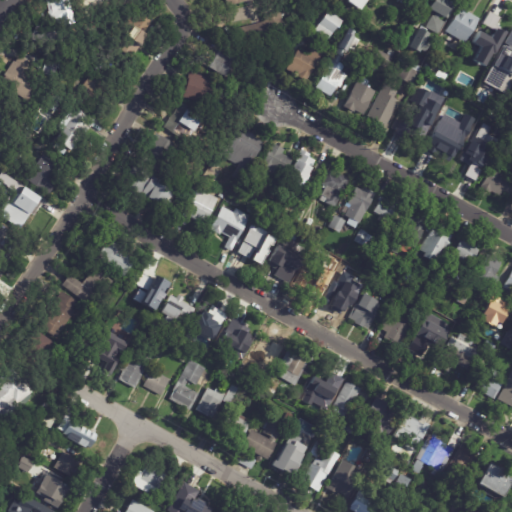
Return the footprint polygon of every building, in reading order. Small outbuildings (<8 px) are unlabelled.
[(65,0),(69,14),(49,19),(44,0),(65,0)] [(109,0),(94,4),(97,13),(77,18),(72,0),(109,0)] [(366,0),(362,6),(358,2),(352,10),(338,0),(366,0)] [(445,0),(450,3),(437,22),(435,20),(432,24),(426,20),(425,23),(415,16),(423,4),(422,4),(424,1),(424,2),(426,0),(445,0)] [(465,12),(471,16),(471,17),(477,20),(463,45),(443,33),(457,9),(460,10),(461,10),(465,12)] [(314,32),(330,39),(340,19),(324,11),(314,32)] [(229,31),(262,23),(260,17),(277,12),(283,35),(234,48),(229,31)] [(437,33),(443,20),(431,14),(424,27),(437,33)] [(152,23),(144,35),(145,35),(139,45),(141,47),(131,61),(116,51),(125,38),(128,40),(135,28),(134,27),(141,16),(152,23)] [(38,33),(42,22),(72,34),(65,52),(35,41),(38,33)] [(507,38),(511,40),(511,53),(507,51),(503,58),(494,53),(491,59),(469,47),(475,36),(477,37),(484,24),(491,28),(489,32),(498,37),(500,34),(507,38)] [(302,43),(293,38),(300,28),(309,33),(302,44),(302,43)] [(430,35),(415,28),(406,45),(421,53),(430,35)] [(484,84),(506,94),(511,80),(511,30),(508,29),(484,84)] [(341,83),(337,90),(333,87),(327,98),(312,89),(343,31),(349,34),(347,37),(356,42),(343,67),(342,67),(338,74),(344,77),(341,83)] [(405,84),(387,75),(397,55),(404,59),(409,49),(419,54),(423,46),(430,50),(425,59),(421,57),(417,66),(406,61),(402,67),(406,69),(408,64),(416,68),(407,85),(405,84)] [(296,77),(285,70),(298,51),(306,56),(312,47),(322,53),(303,82),(296,77)] [(204,54),(206,49),(229,63),(220,79),(197,65),(204,54)] [(468,58),(462,68),(457,65),(463,54),(468,58)] [(36,66),(29,75),(41,84),(32,98),(4,78),(16,61),(18,62),(22,56),(36,66)] [(67,59),(82,63),(79,75),(67,72),(69,65),(66,64),(67,59)] [(46,70),(49,61),(62,64),(68,65),(66,72),(60,70),(57,77),(45,74),(46,70)] [(100,64),(106,66),(104,73),(98,70),(100,64)] [(424,65),(431,69),(428,73),(422,70),(424,65)] [(437,71),(446,76),(442,82),(433,77),(437,71)] [(184,81),(187,73),(217,84),(208,108),(180,98),(181,95),(178,94),(182,83),(183,83),(184,81)] [(450,77),(456,81),(460,74),(467,78),(463,85),(461,84),(457,92),(445,87),(450,77)] [(110,92),(96,114),(76,100),(92,75),(104,83),(109,76),(117,81),(110,92)] [(390,81),(395,84),(392,90),(397,92),(393,99),(398,102),(381,132),(364,122),(387,80),(390,81)] [(351,113),(342,108),(356,83),(374,93),(361,116),(352,111),(351,113)] [(426,84),(443,90),(438,102),(422,96),(426,84)] [(433,154),(422,151),(427,137),(429,138),(430,134),(426,132),(432,114),(417,109),(421,97),(444,105),(442,111),(457,116),(454,124),(456,125),(452,135),(447,133),(439,157),(433,154)] [(164,123),(167,118),(164,117),(169,109),(171,110),(173,108),(175,110),(179,103),(209,123),(202,134),(194,129),(187,139),(180,135),(176,141),(160,130),(164,123)] [(0,105),(9,111),(0,124),(0,105)] [(95,124),(75,150),(60,138),(82,108),(97,120),(95,124)] [(473,108),(477,111),(473,117),(469,114),(473,108)] [(474,181),(486,156),(476,151),(484,135),(474,130),(459,161),(468,165),(463,176),(474,181)] [(237,132),(243,135),(246,132),(256,137),(255,139),(263,143),(241,183),(231,178),(238,165),(222,156),(236,131),(237,132)] [(10,132),(18,137),(11,148),(3,142),(10,132)] [(157,136),(171,145),(167,151),(169,153),(157,173),(138,161),(154,135),(157,136)] [(287,157),(292,160),(280,179),(260,167),(273,144),(285,151),(283,155),(287,157)] [(307,153),(310,155),(308,157),(314,161),(299,187),(285,179),(301,150),(307,153)] [(62,166),(55,176),(61,181),(51,195),(30,180),(48,153),(64,163),(62,166)] [(170,191),(164,200),(167,202),(163,208),(159,206),(158,207),(139,194),(133,203),(117,193),(123,183),(125,184),(128,179),(125,177),(131,167),(133,169),(136,165),(152,175),(152,177),(155,179),(154,179),(171,190),(170,191)] [(487,195),(478,190),(489,168),(499,174),(500,172),(511,178),(511,185),(507,194),(501,191),(497,198),(488,193),(487,195)] [(259,193),(248,187),(257,170),(268,176),(259,193)] [(0,179),(5,171),(23,183),(18,192),(0,181),(0,179)] [(329,173),(336,176),(337,174),(348,180),(333,208),(319,201),(321,196),(320,196),(324,187),(321,185),(328,172),(329,173)] [(46,204),(38,216),(33,213),(25,225),(9,214),(18,201),(19,202),(30,186),(47,197),(46,198),(49,200),(46,204)] [(358,189),(361,190),(362,187),(374,194),(357,223),(341,214),(348,201),(347,201),(355,187),(358,189)] [(192,219),(189,218),(185,225),(178,222),(197,188),(217,199),(202,225),(192,219)] [(234,190),(239,193),(236,200),(231,197),(234,190)] [(297,196),(304,200),(298,211),(287,204),(293,193),(297,196)] [(382,198),(391,203),(392,201),(398,204),(389,221),(371,211),(379,197),(382,198)] [(254,200),(264,205),(260,212),(250,206),(254,200)] [(229,250),(229,251),(222,247),(228,237),(219,233),(218,235),(210,230),(211,228),(210,228),(222,207),(233,213),(235,209),(248,216),(229,250)] [(268,209),(276,214),(273,219),(266,214),(268,209)] [(421,215),(428,219),(412,249),(401,243),(394,256),(381,249),(387,237),(391,239),(401,222),(403,223),(408,214),(416,218),(418,214),(421,215)] [(333,215),(345,222),(340,230),(328,224),(333,215)] [(444,227),(445,227),(442,231),(450,236),(447,242),(449,242),(435,266),(420,257),(422,253),(419,251),(436,222),(444,227)] [(6,239),(2,247),(0,245),(0,226),(10,232),(6,239)] [(358,230),(370,236),(364,247),(359,244),(359,245),(352,241),(358,230)] [(241,259),(238,257),(241,252),(235,249),(243,233),(265,246),(254,266),(241,259)] [(291,261),(286,269),(282,267),(278,273),(263,264),(279,236),(289,241),(285,248),(295,254),(291,261)] [(126,257),(132,261),(120,277),(92,258),(107,237),(124,250),(121,253),(126,257)] [(464,238),(477,246),(476,249),(478,250),(461,278),(447,270),(454,257),(451,255),(460,240),(461,241),(463,237),(464,238)] [(473,285),(470,283),(486,255),(490,257),(491,255),(496,258),(495,260),(500,263),(493,275),(497,278),(491,288),(488,286),(484,292),(473,285)] [(412,259),(424,266),(418,277),(406,270),(412,259)] [(340,261),(348,266),(345,272),(337,268),(340,261)] [(314,294),(312,298),(308,296),(307,297),(293,289),(294,288),(290,285),(301,267),(325,281),(317,296),(314,294)] [(150,271),(165,279),(152,302),(140,295),(138,298),(131,294),(145,268),(150,271)] [(60,282),(66,274),(77,283),(82,277),(84,279),(91,269),(113,286),(103,298),(98,294),(87,308),(58,285),(60,282)] [(359,283),(357,285),(353,282),(354,280),(350,278),(355,269),(366,275),(361,284),(359,283)] [(511,294),(501,288),(511,270),(511,294)] [(334,276),(354,288),(346,302),(333,294),(327,305),(319,300),(332,276),(334,276)] [(440,278),(443,280),(437,291),(430,287),(436,276),(440,278)] [(470,290),(471,291),(462,306),(455,302),(464,286),(470,290)] [(53,339),(36,326),(61,292),(76,302),(70,310),(72,312),(53,339)] [(367,327),(366,329),(362,326),(361,328),(352,323),(353,322),(346,318),(359,293),(379,304),(367,327)] [(181,300),(180,302),(192,309),(185,323),(172,316),(166,325),(158,321),(161,316),(155,312),(161,301),(163,302),(167,295),(174,298),(176,295),(182,298),(181,300)] [(499,299),(510,305),(506,311),(508,312),(503,321),(500,319),(497,324),(494,322),(492,327),(489,325),(488,326),(479,321),(482,315),(480,314),(488,300),(489,301),(492,295),(499,299)] [(132,297),(140,302),(138,307),(129,302),(132,297)] [(122,301),(128,305),(125,309),(119,305),(122,301)] [(203,309),(222,320),(211,338),(196,330),(200,323),(195,321),(202,308),(203,309)] [(406,326),(408,327),(397,346),(382,338),(385,332),(378,328),(386,314),(406,326)] [(114,316),(122,322),(118,328),(109,322),(114,316)] [(230,317),(238,321),(237,323),(249,329),(238,350),(229,345),(226,351),(215,345),(230,317)] [(433,331),(444,337),(435,353),(424,346),(419,354),(411,350),(416,342),(411,339),(420,323),(424,326),(425,324),(434,329),(433,331)] [(511,352),(498,344),(509,326),(511,328),(511,352)] [(47,346),(37,360),(23,349),(36,332),(50,343),(47,346)] [(443,373),(436,369),(447,348),(446,348),(451,338),(456,341),(459,336),(472,343),(470,348),(477,352),(472,361),(470,360),(464,371),(452,365),(447,375),(443,373)] [(264,345),(274,351),(262,373),(251,367),(250,369),(242,365),(243,363),(242,362),(254,340),(264,345)] [(495,346),(489,356),(479,350),(486,340),(495,346)] [(84,362),(94,346),(95,347),(99,342),(108,348),(105,353),(117,360),(108,376),(84,362)] [(139,377),(132,389),(116,380),(120,371),(116,369),(124,356),(128,358),(135,344),(149,352),(146,357),(149,358),(139,377)] [(303,357),(308,359),(293,386),(273,375),(287,348),(303,357)] [(230,350),(241,356),(234,370),(222,364),(230,350)] [(183,352),(188,354),(183,363),(178,361),(183,352)] [(203,369),(194,386),(186,382),(183,387),(196,394),(187,411),(166,399),(175,382),(176,382),(188,360),(203,369)] [(322,367),(335,374),(328,386),(332,388),(326,398),(305,386),(317,364),(322,367)] [(477,391),(472,389),(484,366),(500,374),(496,381),(501,384),(492,400),(477,391)] [(511,368),(497,401),(511,407),(511,368)] [(0,420),(30,391),(11,371),(0,381),(0,420)] [(167,382),(159,397),(141,387),(146,379),(144,378),(147,372),(149,373),(150,371),(168,381),(167,382)] [(340,377),(344,379),(338,391),(332,388),(339,376),(340,377)] [(270,381),(276,385),(271,394),(264,390),(270,381)] [(358,389),(360,390),(345,419),(333,413),(336,409),(333,407),(345,383),(358,389)] [(227,405),(220,401),(229,385),(236,389),(227,405)] [(219,401),(209,419),(193,410),(205,388),(212,392),(213,388),(223,394),(219,401)] [(376,399),(384,404),(382,407),(398,416),(380,447),(355,433),(375,398),(376,399)] [(242,434),(238,441),(216,429),(227,409),(247,420),(246,423),(247,424),(242,434)] [(287,412),(293,416),(289,422),(284,419),(287,412)] [(329,413),(335,417),(332,422),(326,419),(329,413)] [(54,419),(48,429),(41,425),(47,415),(54,419)] [(354,419),(358,421),(350,435),(342,430),(349,416),(354,419)] [(423,424),(428,426),(414,453),(404,448),(406,446),(391,438),(397,428),(398,428),(404,416),(418,424),(417,425),(421,427),(423,424)] [(257,455),(241,446),(250,430),(260,436),(264,430),(262,429),(266,423),(265,422),(267,418),(283,427),(273,443),(275,444),(266,460),(257,455)] [(57,424),(65,422),(68,430),(60,433),(57,424)] [(77,424),(97,436),(88,452),(67,439),(76,423),(77,424)] [(50,437),(46,444),(34,438),(38,431),(50,437)] [(454,433),(460,436),(438,476),(430,472),(433,467),(423,462),(417,472),(409,468),(427,433),(445,443),(451,432),(454,433)] [(293,458),(285,472),(269,463),(284,436),(298,443),(291,455),(294,457),(293,458)] [(303,461),(293,455),(302,439),(312,444),(303,461)] [(316,457),(315,458),(308,454),(315,441),(323,445),(316,457)] [(337,456),(316,493),(299,483),(310,464),(311,464),(314,459),(319,462),(326,450),(337,456)] [(72,456),(72,455),(81,461),(77,467),(78,468),(72,479),(53,468),(63,452),(71,457),(72,456)] [(252,459),(255,462),(250,470),(236,462),(241,453),(252,459)] [(38,464),(39,465),(33,475),(20,467),(26,457),(38,464)] [(339,464),(350,469),(351,467),(357,470),(354,476),(356,477),(346,497),(338,493),(337,496),(323,488),(336,462),(339,464)] [(128,484),(139,466),(142,468),(144,464),(166,478),(155,496),(152,494),(151,496),(145,492),(144,493),(128,484)] [(504,478),(510,481),(500,499),(477,485),(487,467),(495,471),(496,469),(501,472),(499,475),(504,478)] [(63,485),(58,495),(61,497),(56,505),(51,502),(49,504),(33,495),(44,477),(43,477),(45,474),(63,485)] [(400,476),(408,481),(399,497),(391,493),(400,476)] [(376,511),(349,511),(346,510),(358,487),(367,492),(370,486),(380,491),(376,498),(382,502),(376,511)] [(203,497),(204,497),(204,498),(216,506),(212,511),(187,511),(188,510),(186,509),(195,492),(203,497)] [(42,510),(40,511),(19,511),(28,500),(42,510)] [(152,511),(153,510),(130,501),(125,511),(152,511)] [(413,511),(419,501),(425,504),(420,511),(413,511)] [(379,511),(381,510),(382,510),(386,503),(388,504),(389,502),(397,506),(395,509),(398,510),(396,511),(379,511)]
